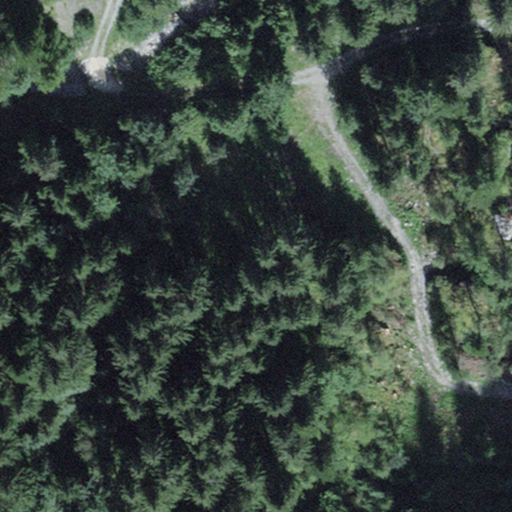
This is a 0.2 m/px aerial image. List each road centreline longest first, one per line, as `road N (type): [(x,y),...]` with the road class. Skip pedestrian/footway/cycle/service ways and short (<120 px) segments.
road 1 (track): [(348,66),(337,92),(338,148),(426,309),(511,382)]
road 2 (track): [(113,0),(98,60),(102,79),(132,98),(155,101),(348,66)]
road 3 (track): [(511,31),(456,21),(386,37),(348,66)]
